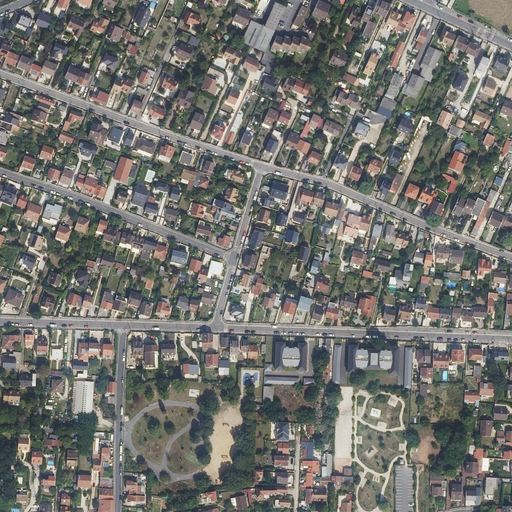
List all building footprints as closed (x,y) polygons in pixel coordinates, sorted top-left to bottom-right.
[(59,0),(57,5),(66,9),(69,0),(59,0)] [(314,11),(312,15),(324,20),(330,6),(318,0),(316,6),(314,11)] [(379,0),(377,0),(374,9),(373,11),(381,15),(387,3),(379,0)] [(274,30),(275,31),(281,17),(284,10),(286,6),(276,2),(265,26),(251,20),(242,41),(253,46),(265,52),(274,30)] [(390,5),(387,3),(381,15),(385,16),(390,5)] [(302,6),(296,19),(300,21),(306,8),(302,6)] [(374,9),(368,6),(362,19),(368,22),(369,21),(373,11),(374,9)] [(151,12),(141,7),(138,14),(140,15),(139,18),(137,17),(134,22),(144,27),(151,12)] [(353,8),(348,19),(353,21),(352,25),(357,27),(361,18),(356,15),(358,10),(353,8)] [(238,9),(234,19),(239,21),(238,22),(245,26),(250,14),(243,10),(243,11),(238,9)] [(284,10),(281,17),(287,19),(291,13),(284,10)] [(11,23),(16,25),(17,23),(28,28),(32,19),(16,12),(11,23)] [(188,12),(184,21),(189,24),(190,22),(197,26),(201,18),(188,12)] [(407,24),(411,14),(407,12),(404,18),(401,17),(397,24),(397,26),(396,27),(404,30),(405,28),(407,24)] [(387,22),(397,26),(397,24),(401,17),(401,15),(397,13),(396,15),(391,13),(387,22)] [(47,28),(51,18),(43,14),(38,24),(47,28)] [(415,16),(411,14),(407,24),(411,26),(415,16)] [(89,21),(84,19),(83,22),(71,17),(67,26),(75,30),(74,34),(78,36),(80,32),(84,34),(89,21)] [(96,31),(97,30),(97,29),(103,32),(106,24),(107,25),(109,21),(102,18),(100,22),(94,20),(90,29),(96,31)] [(368,22),(364,30),(369,33),(373,23),(369,21),(368,22)] [(2,23),(0,27),(0,31),(2,33),(3,30),(7,32),(11,23),(7,22),(6,24),(2,23)] [(123,30),(120,28),(118,27),(112,25),(108,35),(115,37),(114,39),(118,41),(123,30)] [(444,29),(440,39),(451,43),(455,34),(444,29)] [(354,32),(349,30),(343,43),(348,45),(354,32)] [(416,40),(423,43),(428,33),(421,30),(416,40)] [(142,40),(127,33),(125,37),(141,43),(142,40)] [(197,46),(200,39),(191,35),(188,42),(197,46)] [(276,38),(272,37),(269,43),(273,45),(271,48),(272,48),(272,50),(274,51),(276,50),(279,51),(280,48),(283,49),(283,50),(283,51),(286,52),(287,52),(287,51),(289,48),(289,49),(289,50),(292,51),(293,51),(293,50),(296,52),(297,49),(300,50),(300,51),(300,52),(303,53),(304,52),(305,52),(310,40),(306,38),(307,37),(303,35),(303,37),(302,38),(298,37),(298,38),(294,36),(293,39),(289,38),(290,36),(286,35),(286,36),(285,38),(281,36),(281,37),(277,36),(276,38)] [(458,36),(454,46),(464,51),(469,40),(458,36)] [(15,37),(14,40),(26,45),(27,42),(15,37)] [(8,42),(3,41),(1,47),(0,48),(0,54),(2,55),(2,56),(6,58),(9,52),(11,47),(7,45),(8,42)] [(404,43),(400,41),(389,65),(395,67),(399,60),(397,59),(404,43)] [(470,42),(465,51),(476,56),(480,47),(470,42)] [(68,48),(55,43),(50,57),(54,59),(56,53),(64,57),(68,48)] [(135,55),(140,44),(137,43),(135,47),(130,44),(128,48),(129,49),(128,52),(135,55)] [(181,44),(177,53),(188,58),(192,50),(181,44)] [(44,47),(40,45),(35,56),(39,58),(44,47)] [(410,72),(405,83),(401,92),(416,99),(419,90),(424,79),(423,78),(428,67),(434,69),(442,52),(429,47),(420,67),(423,68),(419,77),(410,72)] [(240,65),(244,55),(231,49),(227,56),(236,60),(234,63),(240,65)] [(452,49),(447,60),(450,61),(453,54),(454,55),(456,51),(452,49)] [(335,50),(330,61),(343,68),(349,56),(335,50)] [(6,58),(4,61),(14,66),(18,56),(9,52),(6,58)] [(87,53),(81,68),(86,70),(92,55),(87,53)] [(372,71),(379,57),(376,56),(377,55),(372,53),(365,67),(372,71)] [(22,56),(17,66),(29,71),(32,64),(33,61),(22,56)] [(108,57),(106,56),(103,64),(115,69),(119,60),(108,56),(108,57)] [(250,68),(249,68),(257,72),(260,63),(257,61),(258,61),(247,56),(243,66),(247,67),(250,68)] [(505,59),(502,58),(498,56),(494,65),(505,70),(509,61),(505,59)] [(227,62),(216,58),(213,64),(224,69),(227,62)] [(480,61),(470,84),(475,86),(477,82),(475,81),(480,70),(483,71),(488,61),(483,59),(482,62),(480,61)] [(45,60),(41,71),(53,75),(57,65),(45,60)] [(29,71),(28,72),(37,76),(41,68),(32,64),(29,71)] [(494,65),(493,68),(504,73),(505,70),(494,65)] [(69,66),(65,77),(76,81),(80,71),(69,66)] [(80,71),(76,81),(86,85),(90,76),(90,75),(80,71)] [(143,71),(139,81),(148,85),(152,76),(143,71)] [(268,75),(264,73),(261,80),(265,81),(262,86),(274,91),(281,76),(275,74),(272,80),(267,77),(268,75)] [(345,73),(342,79),(354,85),(356,80),(357,78),(345,73)] [(395,73),(386,93),(394,97),(404,77),(395,73)] [(167,75),(162,85),(168,88),(168,86),(170,87),(169,89),(169,90),(174,92),(179,80),(167,75)] [(467,81),(455,75),(454,76),(452,82),(454,84),(451,91),(461,95),(467,81)] [(90,76),(86,85),(91,87),(94,78),(90,76)] [(206,76),(201,86),(207,89),(206,91),(213,94),(216,88),(214,87),(217,81),(206,76)] [(124,81),(117,78),(115,81),(112,88),(115,89),(114,90),(119,93),(121,89),(124,81)] [(121,89),(129,92),(134,81),(125,78),(124,81),(121,89)] [(292,90),(304,95),(308,85),(296,80),(295,82),(287,78),(282,88),(291,92),(292,90)] [(487,81),(483,91),(491,95),(496,85),(487,81)] [(241,92),(232,89),(227,101),(236,104),(241,92)] [(91,99),(105,105),(109,95),(100,91),(97,96),(93,94),(91,99)] [(336,92),(333,99),(340,102),(340,103),(345,105),(346,103),(349,95),(341,91),(339,94),(336,92)] [(181,92),(176,102),(180,104),(178,109),(181,111),(180,112),(185,115),(193,97),(181,92)] [(350,94),(349,95),(346,103),(350,105),(350,106),(358,110),(360,105),(361,103),(357,101),(359,98),(350,94)] [(37,100),(37,101),(40,102),(51,106),(53,107),(54,102),(36,95),(35,99),(37,100)] [(393,111),(395,105),(397,103),(384,97),(380,105),(393,111)] [(134,100),(130,109),(139,113),(142,104),(134,100)] [(269,109),(263,122),(270,126),(274,119),(278,121),(282,111),(287,102),(283,100),(278,112),(269,109)] [(511,103),(505,101),(501,112),(511,116),(511,103)] [(40,102),(36,110),(47,114),(48,115),(51,106),(40,102)] [(152,105),(149,112),(153,114),(152,115),(162,120),(166,112),(152,105)] [(358,110),(357,112),(364,115),(366,111),(373,114),(375,112),(367,109),(360,105),(358,110)] [(36,110),(35,110),(31,121),(43,125),(47,114),(36,110)] [(476,110),(472,118),(482,122),(480,125),(486,128),(491,117),(476,110)] [(66,121),(63,129),(66,131),(69,122),(72,124),(74,118),(81,121),(83,116),(71,111),(67,122),(66,121)] [(282,111),(278,121),(287,125),(291,115),(282,111)] [(452,116),(442,111),(437,124),(447,128),(452,116)] [(0,115),(0,120),(1,121),(2,121),(8,123),(10,117),(12,118),(22,122),(23,118),(12,113),(10,113),(9,115),(3,113),(3,114),(1,114),(0,115)] [(196,113),(190,126),(195,128),(193,132),(198,134),(199,130),(205,117),(196,113)] [(312,122),(308,120),(301,133),(305,135),(310,126),(317,129),(322,118),(315,115),(312,122)] [(234,122),(225,142),(230,144),(234,134),(232,133),(234,130),(235,130),(240,118),(237,116),(234,122)] [(402,119),(398,129),(409,134),(413,124),(402,119)] [(327,120),(323,129),(337,136),(342,127),(327,120)] [(455,126),(462,129),(465,123),(458,120),(455,126)] [(8,123),(2,121),(0,125),(0,127),(5,129),(5,131),(10,132),(11,129),(17,131),(18,127),(8,123)] [(358,121),(353,131),(366,137),(370,127),(358,121)] [(220,127),(214,124),(210,133),(217,136),(216,138),(220,139),(225,128),(225,126),(221,125),(220,127)] [(452,125),(448,132),(459,137),(462,130),(462,129),(455,126),(452,125)] [(98,143),(97,145),(103,147),(106,138),(99,135),(101,131),(102,130),(92,126),(88,136),(93,137),(92,139),(96,141),(96,142),(98,143)] [(114,128),(109,140),(119,144),(123,132),(114,128)] [(462,130),(459,137),(453,150),(456,151),(449,168),(460,173),(464,165),(460,163),(463,155),(462,154),(458,153),(463,143),(460,142),(464,131),(462,130)] [(0,131),(0,143),(5,145),(8,135),(0,131)] [(59,137),(58,139),(64,141),(65,138),(68,140),(70,135),(61,131),(59,137)] [(245,133),(239,145),(244,147),(246,144),(248,145),(253,134),(250,132),(249,135),(245,133)] [(285,144),(294,149),(300,136),(291,132),(285,144)] [(128,133),(124,144),(130,147),(135,136),(128,133)] [(487,134),(484,140),(483,142),(490,146),(493,140),(490,139),(491,136),(487,134)] [(138,142),(134,151),(136,152),(138,149),(152,154),(156,145),(141,139),(140,143),(138,142)] [(269,140),(265,150),(274,154),(279,143),(273,140),(273,142),(269,140)] [(296,148),(306,153),(308,148),(310,144),(300,140),(296,148)] [(502,155),(506,157),(509,150),(511,143),(511,142),(509,141),(502,155)] [(84,143),(81,153),(90,156),(91,152),(95,153),(97,148),(84,143)] [(43,145),(40,155),(45,157),(45,158),(49,160),(53,149),(43,145)] [(162,147),(159,155),(171,159),(174,149),(166,146),(165,148),(162,147)] [(491,146),(488,155),(496,158),(499,150),(494,147),(491,146)] [(394,150),(389,161),(397,164),(402,153),(394,150)] [(26,153),(21,166),(32,170),(36,161),(27,157),(29,153),(26,152),(26,153)] [(194,156),(182,152),(179,161),(191,165),(194,156)] [(308,160),(318,165),(322,156),(312,152),(308,160)] [(348,161),(337,156),(333,165),(337,167),(340,169),(340,168),(344,170),(348,161)] [(122,157),(114,179),(126,183),(128,177),(134,179),(138,166),(132,164),(133,161),(122,157)] [(40,164),(48,167),(50,161),(42,158),(40,164)] [(372,158),(368,168),(378,173),(382,163),(372,158)] [(203,173),(210,176),(214,164),(210,163),(211,161),(208,160),(203,173)] [(353,166),(349,176),(357,180),(362,170),(353,166)] [(51,168),(47,177),(57,181),(60,172),(51,168)] [(230,169),(227,179),(242,184),(245,175),(239,173),(236,172),(237,171),(234,170),(230,169)] [(64,170),(60,182),(69,185),(73,173),(64,170)] [(190,181),(187,189),(191,191),(197,177),(197,175),(192,173),(192,175),(183,172),(181,178),(190,181)] [(397,173),(390,189),(396,191),(399,187),(396,186),(399,180),(401,181),(403,176),(397,173)] [(453,193),(456,185),(458,181),(443,173),(441,177),(446,179),(446,178),(452,181),(448,191),(453,193)] [(87,192),(94,194),(97,185),(99,180),(87,176),(86,177),(85,182),(83,186),(89,188),(89,189),(87,192)] [(197,177),(194,185),(199,187),(199,186),(206,188),(209,181),(197,177)] [(78,179),(75,185),(82,188),(83,187),(83,186),(85,182),(78,179)] [(169,184),(158,181),(156,187),(167,191),(169,191),(171,185),(169,185),(169,184)] [(274,182),(270,196),(284,200),(288,186),(274,182)] [(97,185),(94,194),(103,198),(106,189),(104,188),(104,185),(101,184),(100,187),(97,185)] [(410,184),(405,195),(414,199),(419,189),(410,184)] [(236,196),(238,190),(228,186),(223,198),(236,202),(237,197),(236,196)] [(20,195),(21,193),(5,187),(0,200),(12,206),(13,203),(17,205),(19,200),(20,195)] [(137,188),(132,202),(146,207),(146,206),(149,199),(150,195),(151,194),(148,193),(148,192),(137,188)] [(173,188),(170,199),(177,201),(180,190),(173,188)] [(423,188),(419,198),(430,202),(432,198),(434,192),(423,188)] [(311,203),(314,194),(308,192),(308,191),(300,189),(297,199),(298,199),(296,205),(299,206),(300,204),(301,200),(304,201),(303,205),(305,206),(307,202),(311,203)] [(486,202),(490,204),(496,192),(491,189),(486,202)] [(125,204),(128,194),(120,191),(116,201),(125,204)] [(325,195),(314,192),(314,194),(311,203),(310,205),(312,205),(313,204),(322,207),(325,195)] [(29,198),(20,195),(19,200),(17,205),(25,208),(29,198)] [(155,197),(150,195),(149,199),(146,206),(146,207),(146,208),(145,212),(150,214),(151,213),(151,211),(156,213),(160,201),(156,200),(155,201),(154,201),(155,197)] [(430,202),(428,206),(431,208),(430,211),(439,215),(443,205),(435,201),(436,199),(432,198),(430,202)] [(458,198),(452,211),(460,215),(462,211),(467,201),(458,198)] [(476,202),(472,211),(480,215),(486,202),(478,198),(476,202)] [(264,199),(262,206),(269,208),(270,204),(274,206),(275,202),(264,199)] [(462,211),(470,215),(472,211),(476,202),(468,199),(467,201),(462,211)] [(181,201),(179,206),(192,210),(193,204),(188,203),(181,201)] [(338,210),(339,205),(327,202),(324,214),(336,217),(336,216),(338,210)] [(474,227),(472,233),(477,235),(479,229),(490,204),(486,202),(480,215),(475,227),(474,227)] [(232,212),(234,206),(226,203),(225,206),(222,205),(221,208),(232,212)] [(343,204),(340,203),(339,205),(338,210),(336,216),(336,217),(336,218),(342,220),(344,211),(346,205),(343,204)] [(25,212),(23,216),(37,222),(42,209),(29,204),(27,212),(25,212)] [(54,207),(47,205),(42,217),(50,219),(51,216),(58,219),(62,208),(55,205),(54,207)] [(216,213),(215,218),(219,219),(221,214),(227,215),(226,217),(232,219),(232,217),(234,218),(235,213),(232,212),(221,208),(218,208),(216,213)] [(270,212),(261,209),(258,221),(267,224),(270,212)] [(166,218),(175,221),(177,214),(178,212),(168,210),(166,218)] [(350,211),(349,210),(349,212),(342,237),(343,237),(349,214),(350,211)] [(349,212),(344,211),(342,220),(340,227),(337,235),(342,237),(349,212)] [(493,212),(488,223),(499,228),(504,217),(493,212)] [(302,226),(304,226),(305,222),(306,221),(307,215),(303,214),(303,215),(296,213),(294,221),(303,223),(302,226)] [(279,214),(276,225),(287,229),(287,227),(285,227),(288,217),(279,214)] [(354,215),(349,214),(343,237),(346,238),(349,226),(358,228),(361,217),(356,216),(356,218),(354,217),(354,215)] [(366,217),(362,216),(361,217),(358,228),(358,229),(366,231),(367,232),(371,215),(367,214),(366,217)] [(511,218),(508,216),(503,227),(509,230),(509,229),(511,229),(511,230),(511,218)] [(79,217),(74,230),(85,233),(89,221),(79,217)] [(342,220),(336,218),(334,225),(340,227),(342,220)] [(108,223),(100,221),(97,231),(105,234),(108,223)] [(196,231),(210,235),(210,233),(212,228),(202,226),(203,222),(200,221),(196,231)] [(388,225),(387,230),(385,241),(395,243),(397,234),(398,233),(394,232),(395,227),(388,225)] [(322,226),(320,232),(329,235),(331,228),(322,226)] [(349,226),(346,238),(348,238),(348,236),(349,236),(356,238),(358,231),(358,229),(358,228),(349,226)] [(70,231),(59,227),(56,237),(67,241),(70,231)] [(101,246),(98,253),(115,258),(119,245),(120,243),(123,234),(112,231),(107,229),(104,240),(109,242),(107,248),(101,246)] [(378,230),(373,229),(370,244),(375,245),(377,237),(378,230)] [(286,230),(284,237),(287,238),(286,242),(295,245),(299,233),(290,230),(289,231),(286,230)] [(129,234),(123,232),(123,234),(120,243),(126,245),(126,244),(132,246),(134,237),(129,235),(129,234)] [(254,233),(251,244),(259,247),(263,236),(254,233)] [(395,243),(395,245),(401,246),(401,248),(406,249),(409,236),(405,235),(404,236),(401,235),(397,234),(395,243)] [(41,249),(42,246),(41,245),(42,242),(43,239),(33,235),(29,247),(39,251),(39,250),(41,249)] [(220,239),(218,243),(228,247),(231,238),(225,236),(224,240),(220,239)] [(146,241),(134,237),(132,246),(131,247),(143,251),(145,241),(146,241)] [(155,244),(145,241),(143,251),(141,255),(141,257),(149,260),(152,249),(154,250),(155,244)] [(167,248),(157,245),(156,250),(154,257),(164,260),(167,248)] [(301,247),(296,261),(305,263),(309,250),(301,247)] [(450,250),(450,249),(438,248),(436,258),(445,259),(445,258),(449,259),(450,250)] [(174,250),(171,262),(184,265),(187,253),(174,250)] [(413,260),(414,252),(407,250),(406,258),(413,260)] [(464,252),(450,250),(449,259),(449,262),(462,264),(464,252)] [(319,252),(316,262),(322,264),(323,261),(323,260),(325,254),(319,252)] [(353,252),(350,262),(365,266),(367,256),(353,252)] [(98,253),(96,263),(97,263),(101,264),(103,265),(103,266),(112,268),(113,267),(114,263),(115,258),(98,253)] [(414,258),(413,258),(413,262),(424,265),(424,262),(415,260),(415,259),(421,260),(422,258),(423,258),(424,254),(416,253),(414,258)] [(429,253),(426,253),(424,262),(424,265),(427,265),(431,266),(433,256),(428,255),(429,253)] [(248,254),(244,265),(254,268),(257,256),(248,254)] [(36,261),(23,256),(22,260),(24,261),(23,265),(29,267),(28,269),(32,271),(36,261)] [(377,269),(388,272),(389,269),(390,264),(390,263),(376,259),(375,264),(378,265),(377,269)] [(192,260),(189,270),(199,273),(202,263),(192,260)] [(310,260),(307,268),(320,272),(322,266),(322,264),(316,262),(310,260)] [(479,260),(478,275),(483,276),(483,272),(491,273),(492,263),(484,262),(484,261),(479,260)] [(221,265),(211,262),(209,271),(219,273),(221,265)] [(409,285),(413,265),(410,265),(406,264),(405,270),(404,272),(402,271),(396,270),(395,277),(397,278),(396,282),(402,283),(409,285)] [(209,271),(201,269),(197,280),(206,282),(207,277),(209,271)] [(74,284),(84,288),(89,273),(78,270),(74,284)] [(241,279),(239,285),(248,288),(252,273),(245,271),(242,280),(241,279)] [(461,274),(460,281),(461,281),(462,277),(469,278),(470,272),(464,271),(463,274),(461,274)] [(58,286),(62,276),(50,272),(47,282),(58,286)] [(509,281),(509,276),(506,275),(507,273),(501,272),(494,272),(493,283),(505,284),(506,281),(509,281)] [(447,273),(446,280),(452,280),(460,281),(461,274),(447,273)] [(146,282),(145,287),(151,289),(154,279),(148,278),(147,278),(146,282)] [(254,296),(258,297),(260,290),(262,284),(263,280),(258,279),(256,287),(254,287),(253,293),(255,294),(254,296)] [(324,279),(321,290),(330,293),(333,283),(331,282),(331,281),(324,279)] [(9,291),(5,301),(19,307),(23,296),(9,291)] [(203,294),(201,302),(210,305),(213,295),(203,292),(203,294)] [(242,292),(240,299),(250,303),(252,296),(242,292)] [(128,303),(139,307),(142,296),(131,293),(128,303)] [(262,305),(279,311),(282,301),(275,299),(276,295),(272,293),(270,299),(264,297),(262,305)] [(489,293),(488,308),(487,312),(488,313),(488,314),(488,315),(489,315),(490,316),(490,315),(491,315),(491,314),(491,313),(492,313),(493,300),(491,300),(492,297),(498,297),(498,294),(489,293)] [(67,303),(82,308),(82,307),(85,298),(70,294),(67,303)] [(342,295),(340,305),(344,306),(344,302),(353,304),(355,298),(342,295)] [(82,307),(90,309),(93,298),(85,296),(85,298),(82,307)] [(113,307),(112,310),(124,313),(128,299),(116,296),(113,307)] [(184,310),(188,311),(188,310),(191,300),(187,299),(188,298),(180,296),(177,306),(185,308),(184,310)] [(301,296),(297,308),(308,312),(312,299),(301,296)] [(363,314),(372,317),(376,298),(369,296),(368,300),(361,298),(359,308),(364,309),(363,314)] [(45,297),(42,306),(47,308),(48,306),(53,308),(55,301),(45,297)] [(103,298),(102,301),(103,301),(101,306),(111,310),(112,307),(113,307),(110,306),(110,304),(108,303),(109,299),(103,298)] [(287,298),(283,312),(293,315),(297,301),(287,298)] [(426,299),(417,298),(417,301),(416,305),(415,307),(415,310),(419,310),(419,309),(424,311),(426,303),(426,299)] [(191,300),(188,310),(191,310),(195,312),(198,301),(191,299),(191,300)] [(159,302),(156,314),(162,316),(163,313),(168,314),(169,309),(166,308),(167,304),(161,302),(159,302)] [(329,302),(325,317),(336,320),(337,318),(339,310),(339,309),(340,305),(336,304),(329,302)] [(142,305),(140,313),(149,316),(151,310),(152,307),(142,305)] [(245,308),(234,305),(233,309),(232,309),(231,315),(237,317),(237,318),(242,320),(245,309),(245,308)] [(402,317),(401,318),(410,320),(411,318),(413,308),(404,306),(402,317)] [(440,309),(439,316),(450,318),(451,308),(445,307),(441,307),(440,309)] [(488,308),(474,307),(473,312),(473,316),(487,318),(487,312),(488,308)] [(315,308),(312,318),(321,321),(324,311),(315,308)] [(431,318),(439,319),(439,318),(439,316),(440,309),(429,308),(427,320),(431,321),(431,318)] [(452,318),(452,322),(456,323),(456,318),(460,318),(461,309),(453,308),(452,318)] [(384,319),(394,321),(396,311),(386,309),(384,319)] [(462,321),(473,322),(473,316),(473,312),(463,311),(462,321)] [(10,336),(9,336),(8,347),(9,347),(9,348),(15,348),(15,343),(17,341),(20,341),(20,335),(15,334),(15,336),(10,336)] [(212,334),(202,334),(201,348),(206,348),(211,348),(212,334)] [(48,342),(44,341),(40,341),(37,341),(36,355),(47,356),(48,342)] [(141,355),(142,341),(133,341),(133,355),(141,355)] [(238,341),(229,341),(229,352),(229,354),(238,354),(238,341)] [(88,353),(89,344),(79,343),(77,359),(87,360),(88,353)] [(268,376),(280,377),(282,377),(283,371),(284,344),(269,343),(268,376)] [(316,360),(317,344),(308,343),(307,367),(316,367),(316,360)] [(99,345),(89,344),(88,353),(98,354),(99,345)] [(111,345),(103,344),(102,354),(111,355),(111,345)] [(174,345),(160,345),(160,354),(174,354),(174,345)] [(257,346),(247,345),(247,352),(247,357),(256,358),(257,346)] [(346,348),(334,347),(334,358),(346,358),(346,348)] [(411,388),(412,347),(405,347),(404,388),(411,388)] [(452,361),(463,361),(463,348),(452,348),(452,361)] [(52,358),(60,358),(61,350),(52,349),(52,358)] [(482,355),(482,350),(470,349),(469,359),(477,360),(477,362),(481,362),(482,355)] [(429,362),(429,350),(418,350),(418,362),(429,362)] [(157,359),(157,351),(145,351),(145,364),(154,364),(154,360),(157,359)] [(4,363),(3,368),(19,369),(21,353),(13,352),(13,354),(11,354),(10,360),(4,359),(4,363)] [(216,365),(217,355),(208,355),(207,359),(206,359),(205,366),(209,366),(209,365),(216,365)] [(449,356),(433,355),(432,367),(448,367),(449,356)] [(228,361),(219,361),(219,371),(224,372),(223,375),(228,375),(228,361)] [(184,364),(184,373),(197,373),(197,364),(184,364)] [(432,368),(428,368),(420,368),(420,370),(420,376),(427,376),(427,378),(432,378),(432,369),(432,368)] [(312,382),(312,372),(312,371),(303,370),(303,372),(303,381),(312,382)] [(20,375),(19,385),(32,386),(32,377),(29,377),(29,375),(20,375)] [(51,392),(61,392),(62,381),(52,380),(51,392)] [(105,392),(115,392),(115,382),(111,382),(109,382),(109,380),(105,380),(105,382),(105,392)] [(93,383),(73,381),(72,395),(71,412),(78,413),(78,414),(85,415),(85,413),(91,414),(91,402),(93,383)] [(479,388),(478,394),(492,395),(493,383),(480,382),(479,388)] [(303,396),(311,396),(312,385),(303,385),(303,396)] [(199,397),(199,390),(190,389),(189,396),(199,397)] [(323,417),(324,391),(316,390),(316,415),(316,416),(323,417)] [(7,401),(19,401),(19,396),(19,391),(8,391),(7,401)] [(464,391),(463,404),(467,404),(468,401),(475,401),(475,405),(478,405),(478,402),(478,394),(467,394),(468,391),(464,391)] [(262,421),(263,405),(254,405),(253,421),(262,421)] [(506,420),(507,409),(495,408),(494,419),(506,420)] [(490,436),(491,421),(482,420),(481,436),(490,436)] [(277,422),(275,422),(275,426),(277,427),(276,430),(275,431),(274,435),(276,435),(276,441),(277,441),(279,441),(283,441),(284,441),(286,441),(288,441),(289,423),(278,422),(277,422)] [(16,436),(15,448),(26,449),(27,437),(16,436)] [(102,439),(101,454),(101,460),(101,467),(104,467),(105,467),(105,462),(108,462),(109,448),(106,448),(105,445),(103,445),(103,442),(106,442),(106,440),(102,439)] [(283,443),(277,443),(277,448),(282,449),(282,453),(287,454),(288,444),(286,444),(286,441),(284,441),(283,441),(283,443)] [(313,442),(302,442),(302,445),(308,446),(308,454),(306,454),(306,449),(303,448),(302,457),(306,458),(306,455),(308,455),(307,458),(313,458),(313,455),(313,449),(313,442)] [(371,458),(378,451),(373,445),(365,452),(371,458)] [(66,464),(75,464),(76,451),(67,450),(66,464)] [(511,459),(511,450),(503,450),(502,450),(502,459),(511,459)] [(34,453),(33,465),(41,465),(42,453),(34,453)] [(331,475),(332,453),(324,453),(324,456),(327,456),(327,475),(331,475)] [(287,456),(273,455),(273,465),(287,466),(287,456)] [(511,473),(511,459),(502,459),(501,471),(504,471),(504,473),(511,473)] [(303,483),(303,486),(306,486),(311,486),(311,479),(312,476),(312,461),(307,461),(302,461),(302,465),(303,465),(309,466),(309,470),(307,470),(306,483),(303,483)] [(468,473),(478,473),(479,463),(469,462),(468,473)] [(101,471),(100,485),(111,485),(111,479),(104,478),(104,467),(101,467),(101,468),(101,471)] [(78,475),(77,484),(90,485),(91,471),(87,471),(87,475),(78,475)] [(44,474),(41,474),(41,482),(53,483),(54,474),(52,474),(52,472),(50,472),(50,474),(45,474),(45,477),(44,477),(44,474)] [(287,473),(277,473),(277,479),(281,479),(281,484),(286,484),(287,473)] [(331,484),(331,485),(339,486),(340,482),(344,482),(344,477),(331,476),(331,484)] [(493,495),(493,488),(496,488),(497,478),(485,477),(485,494),(493,495)] [(136,486),(137,478),(130,478),(130,481),(126,481),(126,490),(129,490),(129,494),(136,494),(136,486)] [(441,494),(441,487),(437,487),(437,486),(435,485),(435,487),(432,487),(432,494),(441,494)] [(451,499),(460,499),(461,485),(452,485),(451,499)] [(129,494),(127,494),(127,500),(144,501),(144,495),(140,495),(141,486),(136,486),(136,494),(129,494)] [(286,492),(286,488),(276,487),(274,487),(256,488),(256,498),(262,498),(262,495),(272,495),(272,494),(276,494),(276,492),(286,492)] [(311,488),(311,500),(326,500),(326,489),(311,488)] [(100,489),(99,497),(99,500),(100,500),(100,498),(112,499),(112,489),(100,489)] [(16,495),(16,500),(20,500),(22,500),(27,501),(27,495),(27,490),(17,490),(16,495)] [(216,500),(214,491),(205,492),(205,493),(197,494),(197,498),(206,496),(207,501),(216,500)] [(236,510),(246,508),(244,496),(233,498),(236,510)] [(96,511),(102,511),(103,511),(103,504),(106,504),(106,502),(112,502),(113,500),(106,500),(100,500),(99,500),(99,502),(98,510),(96,511)] [(340,511),(347,511),(350,511),(351,501),(349,500),(349,503),(343,502),(342,509),(341,509),(340,511)] [(51,503),(40,502),(40,503),(39,511),(50,511),(51,503)] [(103,511),(112,511),(112,502),(106,502),(106,504),(103,504),(103,511)]
